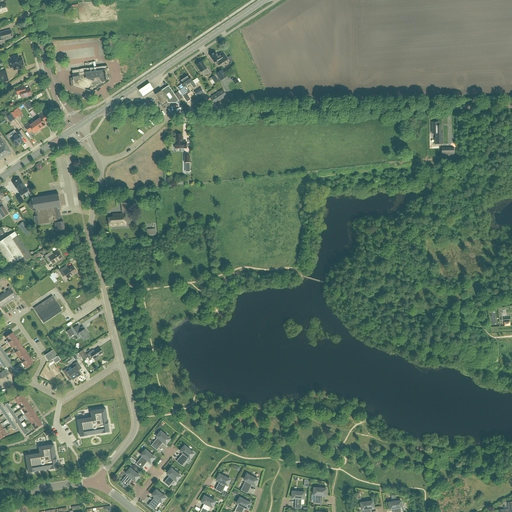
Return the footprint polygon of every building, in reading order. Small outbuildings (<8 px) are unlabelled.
[(11,33),(11,30),(7,31),(4,31),(4,32),(0,32),(0,35),(0,37),(0,43),(5,43),(4,40),(13,38),(12,36),(13,35),(12,33),(11,33)] [(215,63),(217,61),(220,65),(228,59),(223,52),(218,56),(215,52),(214,51),(212,53),(213,54),(210,56),(215,63)] [(20,65),(23,65),(21,58),(18,59),(18,56),(14,57),(13,57),(13,60),(9,61),(10,68),(13,67),(14,70),(21,68),(20,65)] [(210,73),(202,61),(199,63),(198,63),(197,64),(197,65),(196,65),(198,68),(198,69),(200,72),(201,72),(202,73),(203,72),(205,76),(210,73)] [(104,85),(105,84),(109,81),(107,66),(72,70),(74,85),(92,92),(104,85)] [(228,76),(223,69),(217,73),(222,80),(228,76)] [(184,78),(189,85),(190,83),(194,88),(197,86),(195,84),(199,81),(197,78),(193,81),(189,75),(184,78)] [(187,86),(189,85),(184,78),(179,82),(182,85),(177,88),(183,97),(186,95),(191,92),(187,86)] [(25,90),(24,86),(15,89),(17,95),(20,94),(21,98),(31,96),(30,88),(25,90)] [(175,103),(178,101),(168,86),(155,94),(164,108),(169,105),(168,103),(175,103)] [(196,97),(204,92),(201,88),(194,92),(196,97)] [(216,95),(220,100),(227,96),(223,90),(216,95)] [(10,113),(15,119),(19,116),(15,110),(10,113)] [(10,122),(15,119),(10,113),(6,116),(10,122)] [(35,122),(40,129),(42,128),(42,127),(46,125),(44,122),(47,119),(43,114),(39,117),(40,118),(35,122)] [(38,131),(40,129),(35,122),(30,125),(29,124),(24,127),(28,133),(32,130),(34,133),(37,131),(38,131)] [(435,144),(443,144),(443,133),(440,133),(440,126),(438,126),(438,122),(432,123),(432,134),(435,134),(436,138),(435,138),(435,144)] [(16,132),(15,131),(10,135),(9,136),(9,137),(10,137),(10,138),(10,139),(15,146),(17,145),(17,146),(18,145),(18,144),(23,141),(20,137),(22,136),(18,131),(16,132)] [(182,142),(182,134),(176,134),(176,142),(175,142),(175,148),(187,148),(187,142),(182,142)] [(0,160),(11,152),(0,136),(0,160)] [(28,192),(26,189),(19,178),(12,183),(15,188),(16,187),(21,195),(23,193),(24,194),(28,192)] [(36,216),(59,212),(59,209),(60,209),(60,207),(61,206),(60,206),(58,195),(59,195),(58,194),(57,192),(35,195),(36,198),(31,199),(32,199),(32,201),(31,201),(29,204),(29,207),(32,209),(33,209),(33,211),(35,211),(35,212),(36,216)] [(4,206),(0,208),(0,213),(3,218),(9,214),(4,206)] [(59,212),(36,216),(35,216),(37,225),(54,222),(55,227),(57,226),(58,230),(64,229),(63,221),(61,222),(60,216),(59,212)] [(109,227),(126,225),(125,213),(112,214),(113,218),(108,218),(109,227)] [(27,226),(22,231),(26,235),(31,231),(27,226)] [(0,254),(11,271),(31,257),(14,232),(0,241),(0,254)] [(62,258),(58,251),(53,254),(51,251),(44,256),(48,262),(51,260),(53,264),(62,258)] [(68,268),(66,265),(59,270),(63,276),(65,275),(68,279),(77,272),(72,266),(68,268)] [(5,292),(11,300),(16,297),(11,289),(12,288),(9,285),(7,287),(9,289),(6,291),(5,292)] [(5,292),(6,291),(5,289),(2,290),(4,293),(0,295),(6,304),(11,300),(5,292)] [(44,323),(62,310),(53,296),(34,308),(44,323)] [(80,328),(79,325),(73,328),(77,334),(79,333),(84,340),(90,337),(83,326),(80,328)] [(9,343),(16,338),(13,332),(5,337),(7,341),(5,342),(7,344),(9,343)] [(12,348),(20,343),(16,338),(9,343),(12,348)] [(15,353),(23,348),(20,343),(12,348),(15,353)] [(19,358),(26,353),(23,348),(15,353),(19,358)] [(103,353),(99,348),(94,351),(93,349),(89,352),(90,353),(86,355),(83,350),(79,353),(83,360),(88,357),(89,360),(93,357),(95,361),(99,359),(98,357),(103,353)] [(49,361),(53,359),(56,357),(52,351),(46,354),(45,355),(49,361)] [(22,363),(30,358),(26,353),(19,358),(22,363)] [(30,358),(22,363),(26,368),(32,364),(33,363),(30,358)] [(72,369),(77,377),(82,374),(78,368),(80,367),(77,362),(73,365),(74,367),(72,369)] [(77,377),(72,369),(69,371),(67,368),(63,371),(66,376),(69,374),(72,380),(77,377)] [(18,404),(25,399),(22,393),(14,399),(18,404)] [(21,409),(29,404),(25,399),(18,404),(21,409)] [(25,414),(32,409),(29,404),(21,409),(25,414)] [(92,417),(77,420),(80,437),(88,436),(88,435),(102,433),(109,432),(108,426),(109,426),(108,420),(107,420),(105,408),(91,411),(92,417)] [(28,419),(36,414),(32,409),(25,414),(28,419)] [(32,424),(39,419),(36,414),(28,419),(32,424)] [(39,419),(32,424),(35,429),(43,424),(39,419)] [(166,444),(170,439),(160,431),(156,436),(157,437),(151,446),(156,450),(163,442),(166,444)] [(40,453),(26,456),(29,473),(36,472),(36,471),(50,469),(58,468),(57,462),(56,456),(54,444),(39,447),(40,453)] [(190,459),(194,454),(184,446),(180,451),(183,453),(176,461),(182,466),(188,458),(190,459)] [(150,463),(155,458),(145,450),(141,455),(142,456),(135,464),(141,469),(148,461),(150,463)] [(135,481),(140,476),(130,468),(126,474),(127,475),(120,483),(126,487),(133,479),(135,481)] [(176,482),(181,476),(171,468),(167,474),(169,476),(164,483),(169,486),(174,480),(176,482)] [(227,486),(230,480),(219,474),(216,480),(219,482),(215,489),(222,493),(226,485),(227,486)] [(255,486),(258,480),(247,474),(244,480),(245,481),(240,490),(247,494),(252,484),(255,486)] [(314,488),(313,495),(315,495),(314,503),(322,504),(322,495),(326,495),(326,489),(314,488)] [(161,503),(166,498),(156,490),(152,495),(154,497),(148,505),(153,510),(160,502),(161,503)] [(304,499),(304,492),(292,491),(292,498),(295,498),(294,509),(301,509),(301,499),(304,499)] [(212,508),(215,502),(204,496),(201,502),(204,504),(199,511),(206,511),(210,506),(212,508)] [(248,509),(251,503),(240,498),(236,504),(238,504),(234,511),(242,511),(245,508),(248,509)] [(370,511),(370,508),(374,508),(373,501),(360,503),(361,510),(363,509),(363,511),(370,511)] [(400,511),(400,508),(402,507),(401,501),(388,503),(389,509),(393,509),(393,511),(400,511)] [(508,508),(498,510),(497,511),(511,511),(511,501),(507,502),(508,508)]
